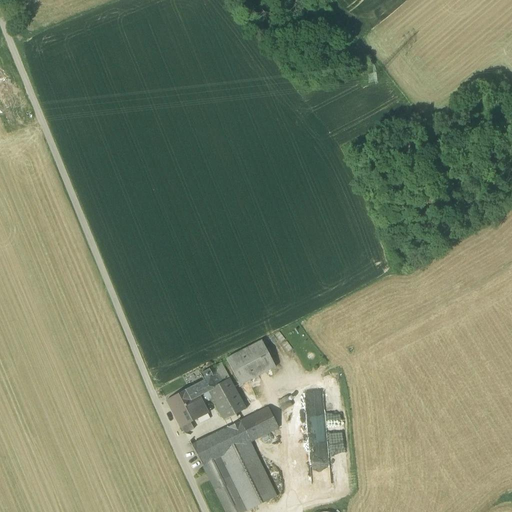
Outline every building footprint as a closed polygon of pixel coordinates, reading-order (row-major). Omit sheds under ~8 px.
[(266,339),(262,341),(266,350),(271,348),(266,339)] [(275,368),(266,350),(262,341),(226,360),(240,386),(275,368)] [(203,382),(208,391),(229,379),(221,364),(215,367),(213,370),(214,370),(215,373),(215,376),(204,381),(203,382)] [(200,375),(204,381),(215,376),(215,373),(214,370),(213,370),(211,369),(200,375)] [(246,410),(229,379),(208,391),(211,398),(224,421),(236,415),(246,410)] [(180,426),(180,427),(189,423),(207,414),(199,398),(199,397),(204,394),(207,400),(211,398),(208,391),(203,382),(185,392),(183,393),(183,392),(166,401),(179,427),(180,426)] [(296,404),(291,430),(293,455),(309,453),(309,451),(313,432),(315,450),(314,450),(313,454),(310,455),(312,479),(326,478),(329,463),(335,463),(329,461),(327,448),(315,450),(316,445),(327,447),(322,394),(305,395),(303,403),(296,404)] [(277,402),(282,412),(292,407),(287,397),(277,402)] [(268,408),(240,422),(228,428),(191,446),(203,466),(220,457),(250,443),(278,429),(268,408)] [(240,422),(236,415),(224,421),(228,428),(240,422)] [(180,427),(183,432),(191,427),(189,423),(180,427)] [(250,443),(220,457),(247,511),(276,497),(250,443)] [(345,468),(344,449),(331,449),(332,455),(340,455),(341,470),(335,470),(335,480),(346,480),(345,468)] [(224,511),(246,511),(247,511),(220,457),(203,466),(204,470),(224,511)]
